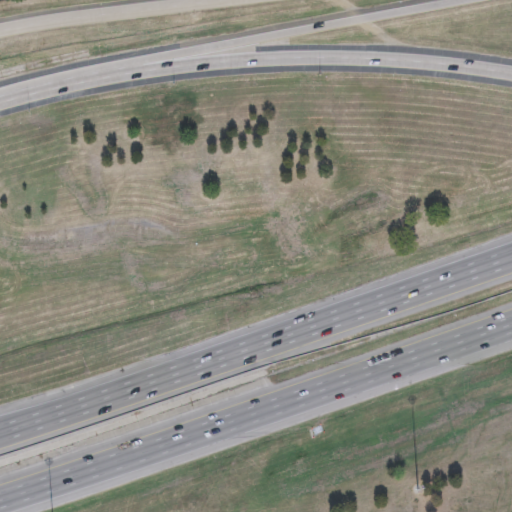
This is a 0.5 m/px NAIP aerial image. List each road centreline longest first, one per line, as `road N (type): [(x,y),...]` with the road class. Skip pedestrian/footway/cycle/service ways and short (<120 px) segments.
road 1 (motorway): [(0,499),(511,325)]
road 2 (motorway): [(511,257),(0,429)]
road 3 (motorway): [(511,70),(285,58),(158,65),(0,99)]
road 4 (motorway): [(459,0),(158,65)]
road 5 (secondary): [(194,0),(0,25)]
